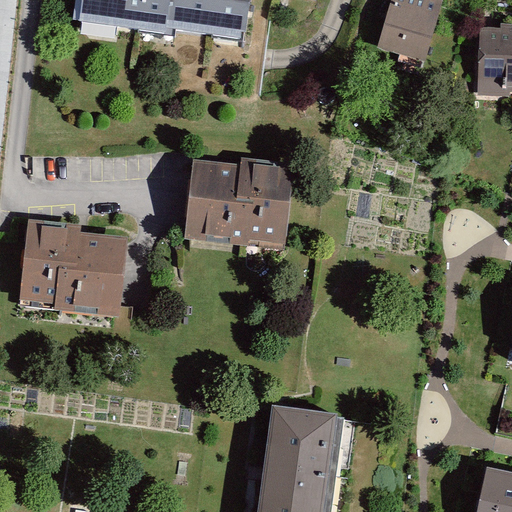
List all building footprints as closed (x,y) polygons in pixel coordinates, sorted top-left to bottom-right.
[(77,0),(73,25),(155,40),(157,28),(237,42),(244,0),(77,0)] [(435,8),(406,0),(380,0),(364,56),(417,71),(435,8)] [(511,35),(473,35),(472,99),(511,99),(511,35)] [(239,165),(194,160),(185,240),(248,246),(249,239),(287,246),(295,165),(242,159),(239,165)] [(82,227),(30,221),(20,302),(52,305),(55,311),(118,316),(129,239),(82,234),(82,227)] [(320,511),(334,424),(260,413),(244,511),(320,511)] [(511,511),(511,471),(490,467),(479,511),(511,511)]
